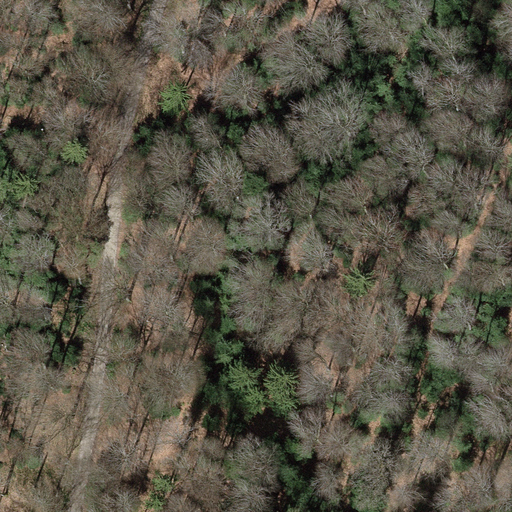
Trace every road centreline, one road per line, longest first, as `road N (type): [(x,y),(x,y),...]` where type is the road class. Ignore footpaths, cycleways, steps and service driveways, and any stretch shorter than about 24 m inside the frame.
road 1 (track): [(161,0),(131,90),(113,186),(85,435),(67,511)]
road 2 (track): [(511,157),(480,207),(418,366),(414,459),(428,511)]
